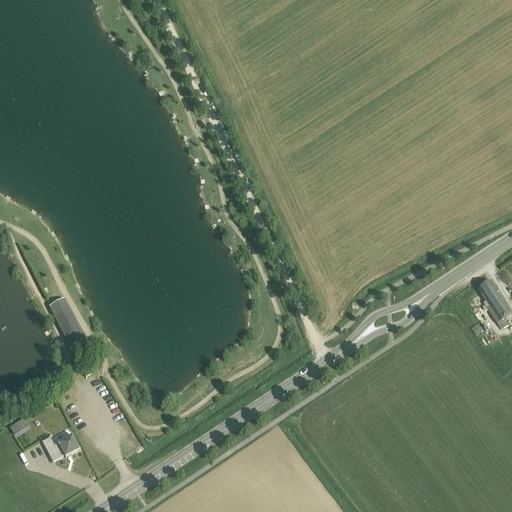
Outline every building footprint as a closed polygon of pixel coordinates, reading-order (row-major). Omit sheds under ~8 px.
[(478,290),(480,295),(486,303),(484,305),(497,325),(511,314),(490,282),(478,290)] [(68,348),(83,341),(66,308),(52,315),(68,348)] [(484,332),(479,326),(472,330),(477,337),(484,332)] [(25,429),(21,422),(16,425),(20,432),(25,429)] [(81,451),(73,436),(58,444),(58,445),(55,446),(50,439),(42,443),(53,463),(61,459),(65,457),(66,459),(81,451)]
